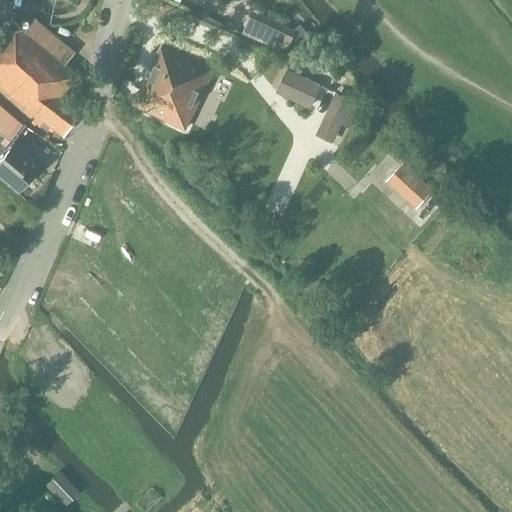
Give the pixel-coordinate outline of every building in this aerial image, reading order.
[(244,29),(285,49),(295,31),(253,10),(244,29)] [(298,30),(307,35),(313,23),(303,18),(298,30)] [(0,36),(0,91),(39,126),(43,121),(61,135),(76,110),(58,96),(76,75),(63,64),(73,53),(34,19),(23,31),(13,22),(0,36)] [(132,104),(184,129),(213,70),(160,45),(132,104)] [(276,93),(311,108),(332,61),(305,50),(287,69),(276,93)] [(320,128),(336,136),(353,101),(336,93),(320,128)] [(0,149),(21,124),(0,106),(0,149)] [(0,157),(0,176),(17,190),(37,166),(11,144),(0,157)] [(387,177),(418,205),(432,190),(403,162),(387,177)] [(45,484),(64,503),(76,491),(57,472),(45,484)] [(136,503),(144,511),(146,511),(161,497),(152,488),(136,503)]
